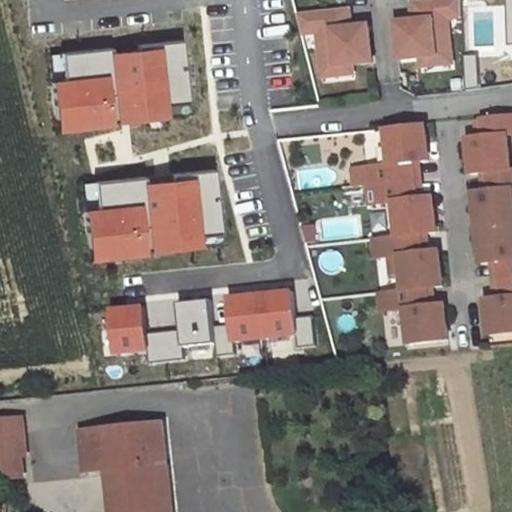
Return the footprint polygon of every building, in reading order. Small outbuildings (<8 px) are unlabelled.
[(395,23),(399,60),(419,57),(449,54),(446,18),(461,17),(459,0),(418,0),(417,0),(417,2),(419,20),(412,21),(395,23)] [(419,20),(417,2),(410,2),(412,21),(419,20)] [(350,28),(348,8),(340,9),(342,29),(350,28)] [(340,9),(296,13),(301,34),(316,33),(320,68),(351,65),(371,63),(367,26),(350,28),(342,29),(340,9)] [(450,63),(449,54),(419,57),(420,66),(450,63)] [(479,55),(467,57),(467,91),(481,89),(479,55)] [(352,74),(351,65),(320,68),(321,78),(352,74)] [(467,138),(472,174),(488,172),(511,169),(509,152),(507,135),(511,133),(511,114),(482,118),(484,136),(467,138)] [(425,125),(385,129),(387,147),(389,164),(379,165),(366,167),(369,186),(414,181),(412,163),(429,161),(425,125)] [(387,147),(377,148),(379,165),(389,164),(387,147)] [(511,169),(488,172),(491,190),(474,192),(478,228),(511,223),(511,169)] [(416,199),(414,181),(369,186),(371,205),(384,204),(394,202),(396,220),(398,237),(420,235),(437,233),(433,197),(416,199)] [(394,202),(384,204),(386,221),(396,220),(394,202)] [(511,223),(478,228),(482,264),(499,262),(501,280),(511,278),(511,223)] [(398,237),(375,240),(377,259),(390,258),(400,256),(402,274),(404,291),(427,289),(443,287),(439,251),(422,253),(420,235),(398,237)] [(400,256),(390,258),(392,275),(402,274),(400,256)] [(503,298),(486,300),(490,335),(511,332),(511,278),(501,280),(503,298)] [(427,289),(404,291),(381,294),(383,313),(397,311),(406,310),(408,327),(410,345),(450,340),(446,305),(429,307),(427,289)] [(406,310),(397,311),(399,329),(408,327),(406,310)] [(0,482),(28,480),(23,422),(0,424),(0,482)] [(155,511),(153,484),(165,483),(161,425),(82,431),(84,472),(104,471),(106,511),(155,511)] [(167,511),(165,483),(153,484),(155,511),(167,511)]
